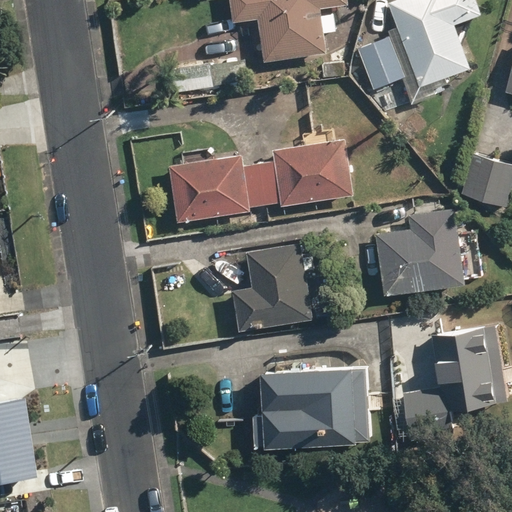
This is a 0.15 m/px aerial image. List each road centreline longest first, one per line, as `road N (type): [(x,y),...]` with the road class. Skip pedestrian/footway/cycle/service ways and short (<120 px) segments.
road 1 (residential): [(52,0),(105,337)]
road 2 (residential): [(105,337),(136,511)]
